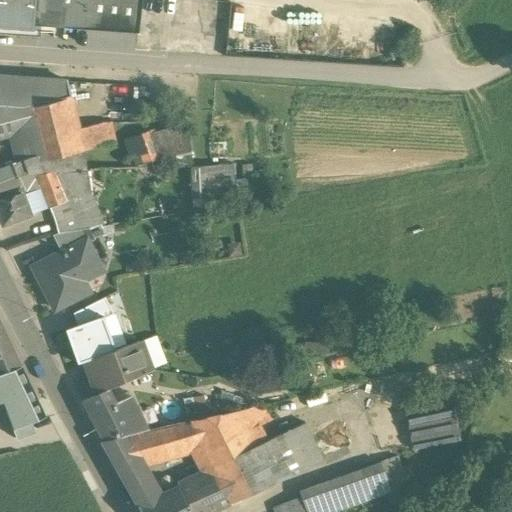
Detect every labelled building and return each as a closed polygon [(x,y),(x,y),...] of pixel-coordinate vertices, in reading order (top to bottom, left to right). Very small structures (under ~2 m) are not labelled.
[(0,0),(0,28),(32,31),(33,26),(34,0),(0,0)] [(141,0),(34,0),(33,26),(137,33),(141,0)] [(49,81),(0,77),(0,132),(28,125),(23,108),(24,108),(53,101),(49,81)] [(67,82),(49,81),(53,101),(70,98),(67,82)] [(53,101),(24,108),(28,125),(35,155),(36,156),(42,160),(44,160),(82,151),(77,129),(70,98),(53,101)] [(112,144),(104,123),(98,124),(103,146),(112,144)] [(98,124),(77,129),(82,151),(103,146),(98,124)] [(138,138),(144,161),(169,155),(163,133),(138,138)] [(208,159),(226,158),(225,143),(207,144),(208,159)] [(42,160),(36,156),(35,155),(22,160),(27,175),(45,174),(44,160),(42,160)] [(0,192),(18,185),(15,177),(27,175),(22,160),(0,169),(0,192)] [(232,166),(190,170),(192,199),(235,195),(232,166)] [(85,171),(53,173),(64,203),(77,197),(88,193),(88,192),(85,171)] [(64,203),(53,173),(45,174),(27,175),(28,182),(37,180),(49,208),(64,203)] [(18,185),(0,192),(0,223),(1,227),(30,215),(18,185)] [(88,193),(77,197),(88,229),(99,227),(88,192),(88,193)] [(64,203),(49,208),(58,234),(88,229),(77,197),(64,203)] [(88,229),(52,236),(60,253),(86,240),(87,244),(94,240),(88,229)] [(60,253),(32,268),(54,310),(88,293),(81,278),(83,272),(98,264),(87,244),(86,240),(60,253)] [(73,315),(76,327),(102,317),(113,314),(105,298),(73,315)] [(84,362),(115,351),(102,317),(76,327),(64,332),(76,365),(84,362)] [(0,374),(20,367),(0,323),(0,374)] [(115,351),(84,362),(87,371),(93,373),(95,379),(100,393),(106,390),(118,385),(144,374),(140,363),(144,354),(140,342),(115,351)] [(0,374),(0,396),(6,395),(8,402),(13,415),(39,405),(20,367),(0,374)] [(95,379),(83,384),(88,399),(100,393),(95,379)] [(88,399),(81,402),(86,412),(111,401),(106,390),(88,399)] [(213,394),(182,400),(186,421),(217,414),(214,397),(213,394)] [(450,394),(402,403),(411,450),(460,440),(450,394)] [(226,395),(214,397),(217,414),(217,416),(232,413),(230,404),(228,404),(226,395)] [(111,401),(86,412),(102,442),(124,436),(144,431),(129,397),(113,404),(111,401)] [(39,405),(13,415),(18,428),(44,417),(39,405)] [(263,406),(249,409),(258,427),(269,421),(263,406)] [(249,409),(232,413),(243,434),(258,427),(249,409)] [(217,416),(189,422),(202,450),(214,474),(215,474),(222,490),(224,489),(262,470),(251,448),(266,441),(258,427),(243,434),(232,413),(217,416)] [(189,422),(168,426),(144,431),(124,436),(140,466),(196,449),(198,452),(202,450),(189,422)] [(262,470),(224,489),(230,504),(322,462),(304,423),(266,441),(251,448),(262,470)] [(102,442),(100,442),(122,482),(143,471),(140,466),(124,436),(102,442)] [(396,457),(380,463),(391,493),(407,488),(396,457)] [(380,463),(299,492),(301,498),(305,511),(337,511),(391,493),(380,463)] [(143,471),(122,482),(140,511),(188,511),(185,507),(197,501),(192,484),(159,499),(143,471)] [(222,490),(215,474),(214,474),(192,484),(197,501),(201,499),(206,511),(213,511),(230,504),(224,489),(222,490)] [(305,511),(301,498),(288,503),(291,511),(305,511)] [(197,501),(185,507),(188,511),(206,511),(201,499),(197,501)] [(291,511),(288,503),(273,509),(273,511),(291,511)]
